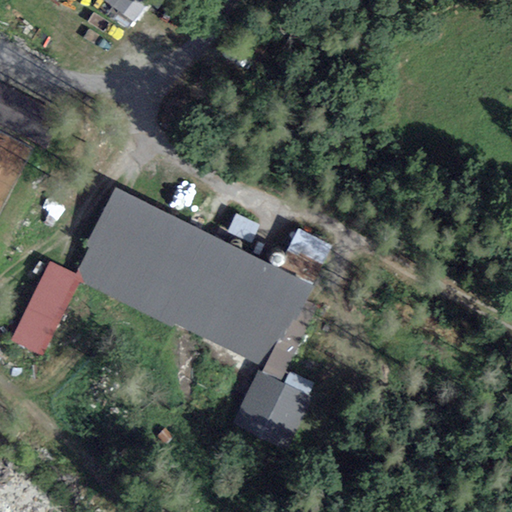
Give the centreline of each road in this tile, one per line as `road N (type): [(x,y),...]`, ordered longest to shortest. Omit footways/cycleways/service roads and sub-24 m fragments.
road 1 (track): [(152,72),(146,127),(174,165),(511,323)]
road 2 (residential): [(0,49),(66,80),(133,80),(198,44),(239,0)]
road 3 (track): [(146,127),(88,206),(0,281)]
